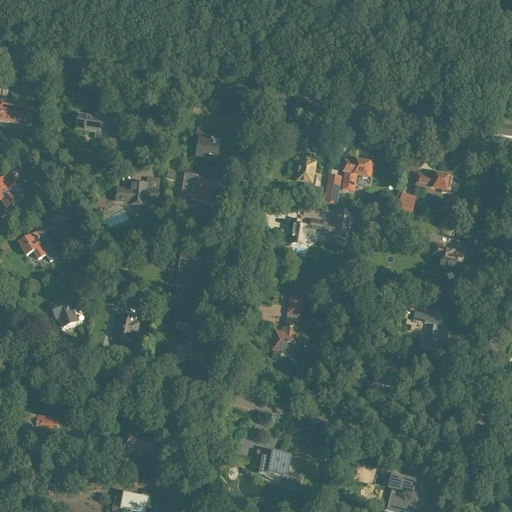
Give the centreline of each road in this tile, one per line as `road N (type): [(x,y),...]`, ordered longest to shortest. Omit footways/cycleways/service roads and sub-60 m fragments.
road 1 (secondary): [(511,136),(0,51)]
road 2 (residential): [(214,398),(260,120)]
road 3 (residential): [(470,457),(214,398)]
road 4 (residential): [(214,398),(30,366)]
road 5 (residential): [(478,415),(511,269)]
road 6 (track): [(492,133),(496,0)]
